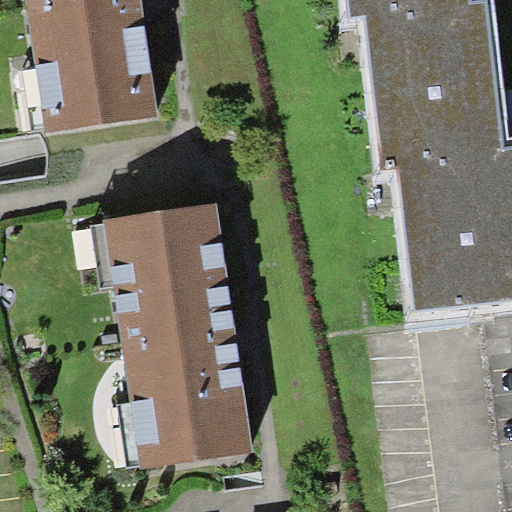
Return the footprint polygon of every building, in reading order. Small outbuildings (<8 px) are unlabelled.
[(26,0),(46,134),(158,118),(141,0),(26,0)] [(349,0),(351,16),(368,15),(466,4),(465,0),(349,0)] [(403,161),(500,150),(485,2),(466,4),(368,15),(384,163),(403,161)] [(511,149),(500,150),(403,161),(417,308),(511,299),(511,149)] [(222,205),(93,221),(100,278),(111,277),(128,403),(117,404),(126,467),(254,451),(222,205)]
